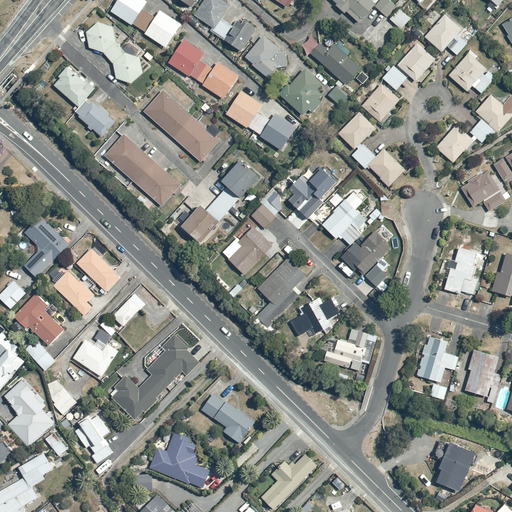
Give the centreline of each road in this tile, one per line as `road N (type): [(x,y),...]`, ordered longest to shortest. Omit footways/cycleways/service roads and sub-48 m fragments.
road 1 (tertiary): [(339,448),(0,120)]
road 2 (residential): [(397,331),(373,413),(339,448)]
road 3 (residential): [(300,242),(397,331)]
